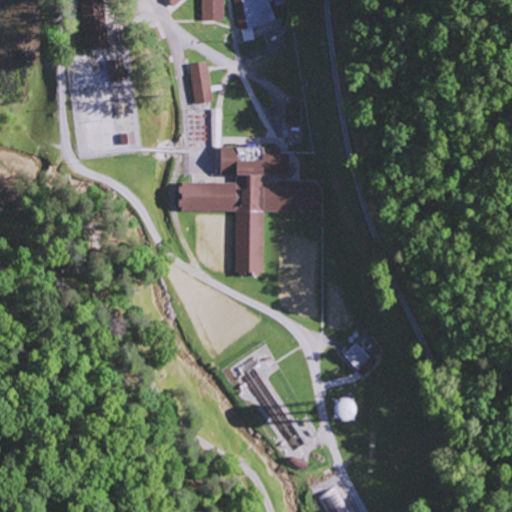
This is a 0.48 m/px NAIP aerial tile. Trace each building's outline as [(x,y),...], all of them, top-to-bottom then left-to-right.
[(202,0),(203,20),(225,19),(224,0),(202,0)] [(234,0),(240,19),(245,18),(247,28),(241,29),(244,39),(278,30),(270,0),(234,0)] [(213,102),(209,62),(191,64),(195,103),(213,102)] [(260,270),(261,210),(315,210),(316,183),(261,182),(261,173),(276,174),(286,174),(286,153),(276,153),(276,147),(219,146),(218,173),(234,173),(234,182),(187,181),(180,181),(180,209),(234,209),(233,270),(260,270)] [(359,370),(372,358),(358,343),(345,355),(359,370)] [(348,409),(348,416),(365,416),(364,396),(353,396),(353,408),(348,409)] [(347,511),(338,488),(320,495),(326,511),(347,511)]
